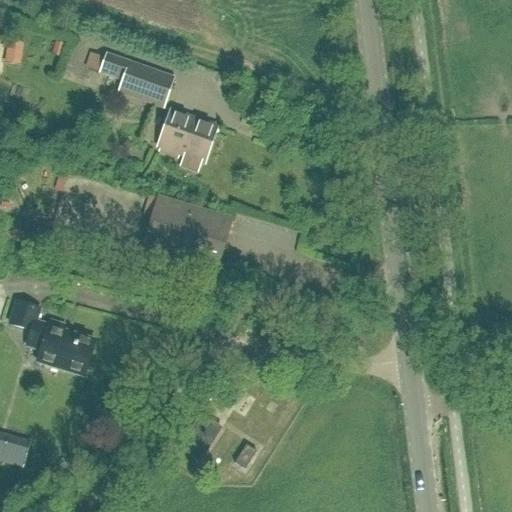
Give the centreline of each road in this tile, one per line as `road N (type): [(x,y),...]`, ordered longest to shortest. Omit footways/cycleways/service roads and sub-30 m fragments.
road 1 (unclassified): [(409,356),(361,366),(218,354),(181,380),(90,511)]
road 2 (secondary): [(409,356),(365,0)]
